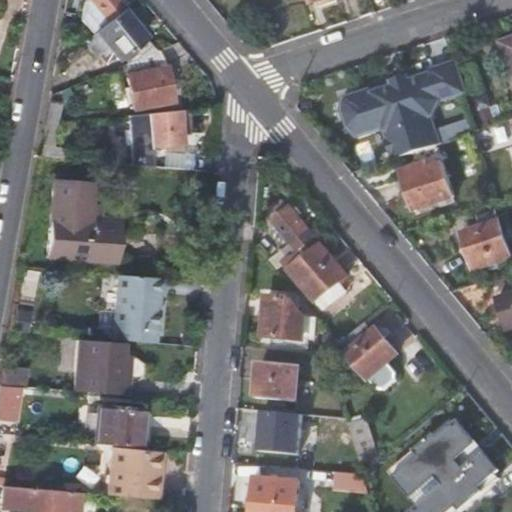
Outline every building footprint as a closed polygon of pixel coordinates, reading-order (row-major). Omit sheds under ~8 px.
[(85,0),(80,22),(91,35),(122,9),(115,0),(85,0)] [(146,38),(122,9),(91,35),(83,41),(95,56),(111,44),(123,56),(146,38)] [(511,74),(511,41),(502,44),(511,74)] [(166,65),(159,50),(123,65),(131,111),(173,103),(166,65)] [(370,88),(343,97),(342,111),(347,127),(357,137),(383,128),(393,161),(443,144),(434,117),(440,104),(468,95),(456,59),(426,70),(427,72),(408,78),(407,76),(389,82),(390,84),(371,90),(370,88)] [(184,146),(180,110),(146,114),(125,116),(129,160),(150,158),(149,148),(184,146)] [(50,160),(57,123),(44,121),(38,159),(50,160)] [(53,160),(61,161),(62,151),(54,150),(53,160)] [(454,198),(440,158),(401,171),(413,212),(454,198)] [(150,159),(129,160),(128,167),(151,169),(150,159)] [(118,263),(120,232),(90,230),(90,219),(92,186),(52,183),(46,258),(118,263)] [(317,303),(349,278),(290,206),(272,221),(289,243),(272,256),(288,276),(292,273),(317,303)] [(511,255),(496,210),(477,216),(481,229),(461,235),(473,274),(511,260),(511,255)] [(121,221),(90,219),(90,230),(120,232),(121,221)] [(160,297),(162,281),(114,277),(110,328),(153,331),(156,297),(160,297)] [(511,330),(511,295),(499,300),(508,332),(511,330)] [(304,341),(307,318),(290,298),(268,296),(264,336),(304,341)] [(317,318),(307,318),(304,341),(314,342),(317,318)] [(348,355),(369,380),(377,390),(385,390),(398,380),(398,373),(389,362),(398,354),(378,330),(376,332),(368,322),(341,343),(350,353),(348,355)] [(152,344),(153,331),(110,328),(109,339),(152,344)] [(330,331),(321,338),(329,349),(339,340),(330,331)] [(109,343),(79,340),(76,371),(74,392),(122,397),(124,382),(124,381),(131,382),(141,376),(142,364),(133,357),(126,356),(126,355),(108,353),(109,343)] [(299,402),(302,367),(260,364),(257,399),(299,402)] [(19,367),(3,365),(0,377),(0,383),(16,386),(19,367)] [(34,369),(19,367),(16,386),(29,388),(31,389),(34,369)] [(0,416),(7,417),(12,386),(0,384),(0,416)] [(94,405),(90,445),(111,447),(140,450),(143,410),(94,405)] [(258,451),(299,455),(302,415),(262,411),(258,451)] [(368,420),(349,425),(358,454),(376,449),(368,420)] [(454,424),(452,421),(406,459),(410,464),(396,476),(413,497),(438,476),(446,486),(419,508),(421,511),(460,511),(500,480),(497,477),(481,457),(465,470),(457,460),(473,447),(454,424)] [(502,473),(459,421),(454,424),(473,447),(457,460),(465,470),(481,457),(497,477),(502,473)] [(111,447),(107,496),(155,501),(159,452),(140,450),(111,447)] [(410,464),(406,459),(387,474),(409,500),(413,497),(396,476),(410,464)] [(342,485),(369,487),(365,476),(364,474),(343,472),(342,485)] [(304,511),(305,502),(294,502),(296,482),(255,479),(252,511),(304,511)] [(0,507),(41,511),(74,511),(76,494),(0,486),(0,507)]
